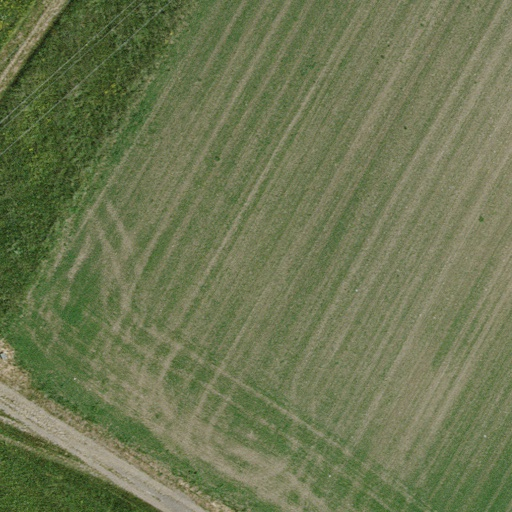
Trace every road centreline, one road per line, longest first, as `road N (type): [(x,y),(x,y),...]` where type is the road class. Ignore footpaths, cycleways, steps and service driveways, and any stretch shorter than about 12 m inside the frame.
road 1 (track): [(193,511),(0,388)]
road 2 (track): [(0,108),(71,0)]
